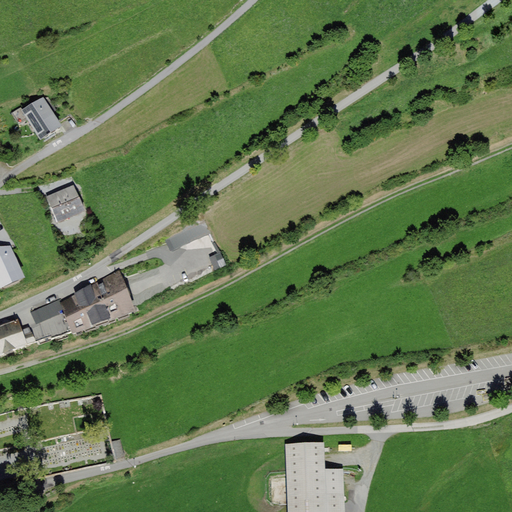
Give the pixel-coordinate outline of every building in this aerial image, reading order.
[(43,100),(21,113),(40,144),(62,131),(50,111),(43,100)] [(59,192),(46,198),(57,225),(84,214),(73,187),(59,192)] [(203,219),(164,239),(171,252),(209,232),(203,219)] [(0,286),(25,275),(10,244),(0,245),(0,286)] [(88,286),(60,302),(72,340),(134,317),(118,269),(88,286)] [(0,352),(24,343),(15,320),(0,325),(0,352)] [(322,444),(284,445),(286,511),(344,511),(343,469),(323,469),(322,444)]
